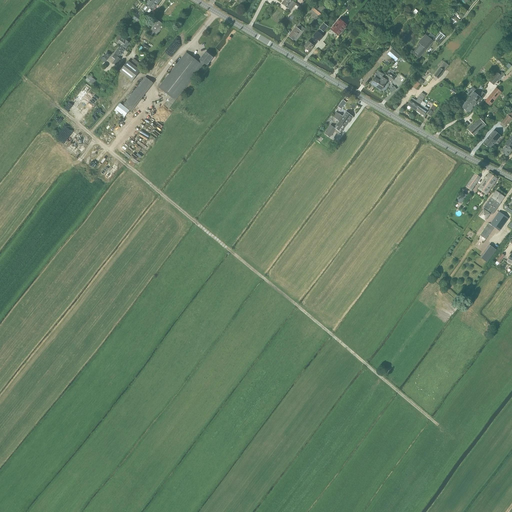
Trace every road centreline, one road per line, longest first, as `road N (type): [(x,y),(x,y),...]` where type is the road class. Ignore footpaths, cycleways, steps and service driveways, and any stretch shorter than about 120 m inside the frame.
road 1 (track): [(416,462),(439,426),(0,60)]
road 2 (tertiary): [(511,178),(194,0)]
road 3 (unknown): [(380,109),(478,0)]
